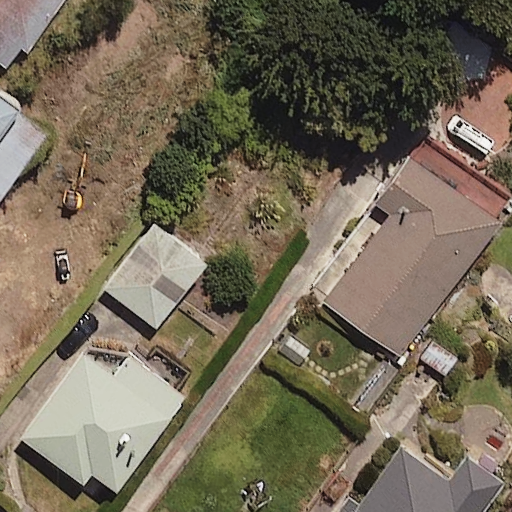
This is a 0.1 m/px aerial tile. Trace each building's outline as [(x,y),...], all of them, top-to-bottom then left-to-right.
[(48,0),(0,0),(0,57),(3,59),(48,0)] [(0,192),(49,126),(0,89),(0,192)] [(511,192),(420,127),(374,191),(386,200),(320,292),(399,348),(511,192)] [(205,253),(153,215),(103,283),(155,320),(205,253)] [(436,327),(417,351),(446,374),(465,350),(436,327)] [(113,366),(82,344),(21,432),(83,476),(91,465),(115,482),(183,385),(127,346),(113,366)] [(0,381),(11,366),(0,357),(0,381)] [(446,470),(401,438),(348,511),(472,511),(501,471),(464,445),(446,470)]
